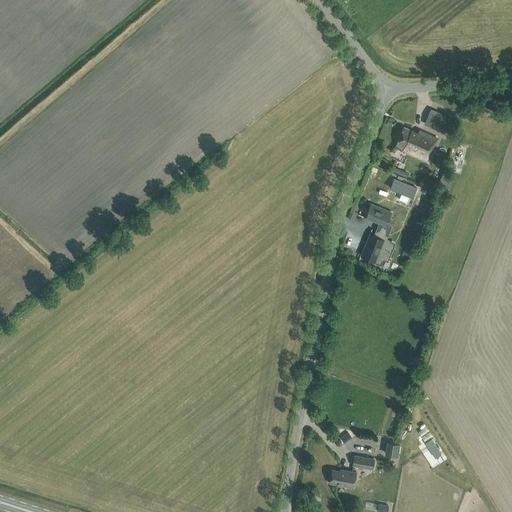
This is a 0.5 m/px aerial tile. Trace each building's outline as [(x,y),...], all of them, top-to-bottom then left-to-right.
[(450,118),(430,109),(424,123),(444,131),(450,118)] [(395,146),(427,160),(437,138),(419,130),(418,132),(404,126),(395,146)] [(451,171),(443,167),(435,184),(444,187),(451,171)] [(416,186),(394,177),(390,188),(412,197),(416,186)] [(379,223),(376,229),(388,234),(391,225),(387,223),(392,211),(377,205),(378,204),(373,202),(372,203),(370,202),(364,217),(379,223)] [(361,255),(373,260),(372,261),(382,266),(385,260),(387,261),(395,242),(386,238),(388,234),(376,229),(373,235),(370,234),(361,255)] [(441,453),(431,438),(426,441),(436,456),(441,453)] [(389,442),(387,454),(397,456),(399,444),(389,442)] [(352,465),(372,468),(374,459),(354,455),(352,465)] [(329,482),(353,486),(356,471),(340,468),(340,470),(331,468),(329,482)] [(378,503),(376,511),(381,511),(387,511),(388,510),(389,505),(378,503)]
